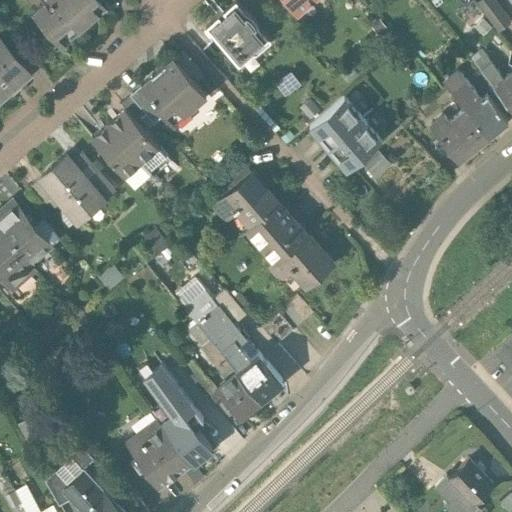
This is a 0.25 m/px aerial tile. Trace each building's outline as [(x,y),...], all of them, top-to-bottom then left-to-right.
[(111,8),(103,0),(44,0),(47,2),(32,15),(63,50),(101,17),(111,8)] [(312,0),(287,0),(298,12),(312,0)] [(511,13),(500,0),(476,0),(498,27),(511,15),(511,13)] [(272,43),(236,3),(207,29),(240,66),(251,57),(254,57),(257,56),(272,43)] [(3,26),(0,29),(0,38),(23,64),(31,57),(3,26)] [(0,38),(0,103),(32,76),(23,64),(0,38)] [(481,47),(471,55),(511,106),(511,68),(503,75),(481,47)] [(431,72),(436,79),(442,85),(445,81),(489,134),(507,118),(487,92),(481,97),(474,89),(476,88),(450,56),(431,72)] [(208,97),(173,58),(140,87),(164,114),(174,126),(208,97)] [(460,159),(489,134),(445,81),(442,85),(436,79),(420,92),(439,114),(452,103),(459,112),(449,120),(444,114),(431,125),(460,159)] [(140,87),(130,95),(153,121),(154,123),(164,114),(140,87)] [(153,121),(130,95),(122,102),(127,107),(138,119),(142,116),(149,124),(153,121)] [(367,118),(347,95),(308,128),(328,151),(367,118)] [(138,119),(127,107),(109,123),(144,161),(162,146),(138,119)] [(385,139),(367,118),(328,151),(346,172),(385,139)] [(144,161),(109,123),(91,139),(126,177),(144,161)] [(379,145),(362,162),(376,176),(393,159),(379,145)] [(74,158),(67,150),(36,177),(57,202),(76,224),(108,196),(74,158)] [(83,150),(74,158),(108,196),(117,188),(83,150)] [(280,197),(253,168),(211,206),(225,222),(235,213),(247,227),(280,197)] [(57,202),(36,177),(28,183),(45,203),(49,198),(54,205),(57,202)] [(0,207),(0,226),(31,261),(50,244),(49,243),(34,227),(36,224),(12,197),(0,207)] [(308,229),(280,197),(247,227),(242,231),(271,262),(308,229)] [(36,224),(34,227),(49,243),(59,235),(43,218),(36,224)] [(31,261),(0,226),(0,273),(14,289),(37,268),(31,261)] [(167,242),(156,228),(145,237),(156,250),(167,242)] [(337,261),(308,229),(271,262),(266,267),(280,283),(290,275),(304,290),(337,261)] [(123,275),(113,264),(98,277),(108,288),(123,275)] [(234,288),(229,293),(233,297),(237,292),(234,288)] [(198,321),(218,305),(205,290),(185,307),(198,321)] [(239,291),(233,297),(245,310),(251,305),(239,291)] [(312,313),(297,296),(288,303),(303,320),(312,313)] [(303,320),(288,303),(279,311),(294,328),(303,320)] [(238,370),(259,353),(218,305),(198,321),(232,363),(238,370)] [(232,363),(198,321),(188,329),(201,345),(199,347),(225,379),(231,374),(226,368),(232,363)] [(511,369),(511,334),(493,352),(510,371),(511,369)] [(297,352),(290,359),(306,376),(313,370),(297,352)] [(259,353),(238,370),(265,401),(286,384),(259,353)] [(216,387),(190,358),(180,367),(194,382),(193,383),(213,406),(221,399),(224,396),(216,387)] [(244,419),(265,401),(238,370),(232,363),(226,368),(231,374),(225,379),(216,387),(224,396),(221,399),(230,409),(233,406),(244,419)] [(145,378),(172,415),(189,419),(192,419),(186,412),(196,407),(164,366),(145,378)] [(163,422),(174,437),(191,460),(192,461),(211,447),(189,419),(172,415),(163,422)] [(163,422),(158,416),(128,439),(161,482),(191,460),(174,437),(163,422)] [(82,445),(71,455),(83,467),(84,465),(93,457),(82,445)] [(71,455),(55,470),(67,482),(83,467),(71,455)] [(493,483),(470,459),(449,479),(473,502),(493,483)] [(129,511),(84,465),(83,467),(67,482),(63,485),(73,495),(84,507),(79,511),(129,511)] [(60,502),(73,495),(63,485),(67,482),(55,470),(47,479),(60,502)] [(473,502),(449,479),(448,477),(436,489),(447,500),(443,504),(451,511),(475,511),(479,509),(473,502)] [(29,511),(55,511),(53,506),(41,511),(40,511),(27,486),(18,491),(29,511)] [(29,511),(18,491),(8,497),(15,511),(29,511)] [(511,507),(511,491),(500,502),(509,511),(511,507)]
